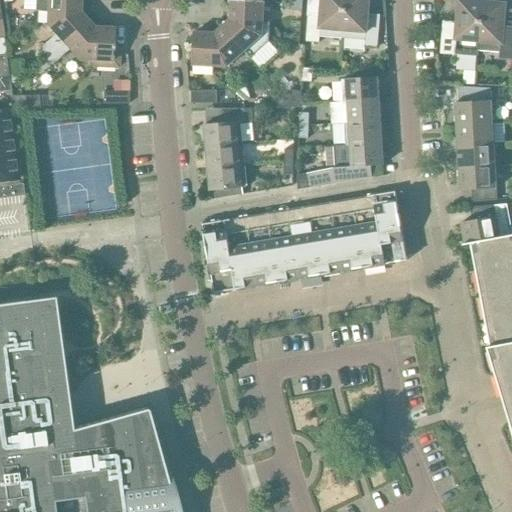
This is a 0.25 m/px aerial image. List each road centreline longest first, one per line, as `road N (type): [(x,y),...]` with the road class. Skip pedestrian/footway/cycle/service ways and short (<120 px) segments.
road 1 (tertiary): [(240,511),(189,320),(158,7)]
road 2 (residential): [(421,232),(402,0)]
